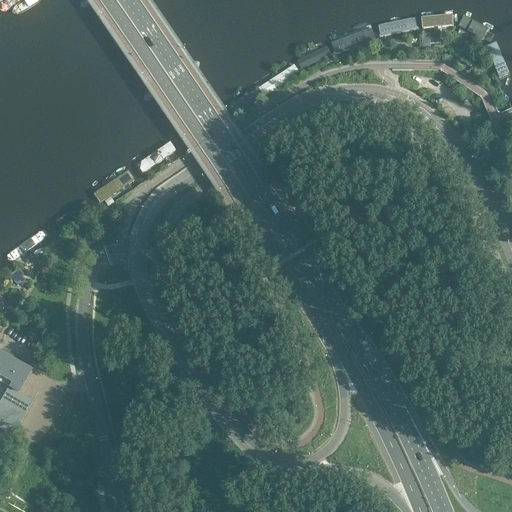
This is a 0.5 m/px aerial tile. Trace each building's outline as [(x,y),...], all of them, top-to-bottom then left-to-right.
[(2,13),(3,13),(23,0),(6,0),(0,4),(0,12),(1,13),(2,13)] [(422,17),(423,31),(454,28),(453,14),(422,17)] [(463,15),(457,27),(484,41),(490,29),(463,15)] [(377,23),(380,38),(420,31),(417,16),(377,23)] [(332,45),(336,56),(378,40),(373,29),(332,45)] [(498,42),(487,46),(500,81),(511,76),(498,42)] [(296,60),(301,70),(332,56),(327,45),(296,60)] [(258,89),(264,98),(301,74),(295,64),(258,89)] [(231,107),(237,116),(260,101),(254,91),(231,107)] [(135,165),(142,176),(176,152),(169,142),(135,165)] [(93,194),(100,204),(136,181),(129,170),(93,194)] [(55,221),(60,229),(91,208),(86,200),(55,221)] [(41,231),(9,254),(8,254),(7,255),(7,256),(7,257),(7,258),(7,259),(7,260),(8,260),(8,261),(9,261),(9,262),(10,262),(11,262),(12,262),(13,261),(46,238),(47,237),(47,236),(47,235),(47,234),(47,233),(46,233),(46,232),(45,232),(45,231),(44,231),(43,231),(42,231),(41,231)] [(9,277),(17,285),(25,280),(22,275),(23,274),(19,268),(10,274),(9,277)] [(18,393),(31,371),(0,352),(0,382),(9,388),(0,403),(0,428),(13,436),(32,401),(18,393)]
